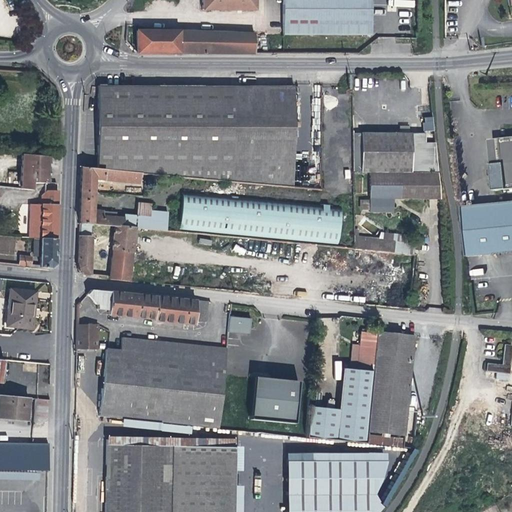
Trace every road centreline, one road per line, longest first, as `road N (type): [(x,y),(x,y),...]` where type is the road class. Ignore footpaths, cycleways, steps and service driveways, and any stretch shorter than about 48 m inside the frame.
road 1 (residential): [(511,325),(62,277)]
road 2 (residential): [(124,60),(439,65),(511,55)]
road 3 (residential): [(62,277),(59,511)]
road 4 (residential): [(73,102),(62,277)]
